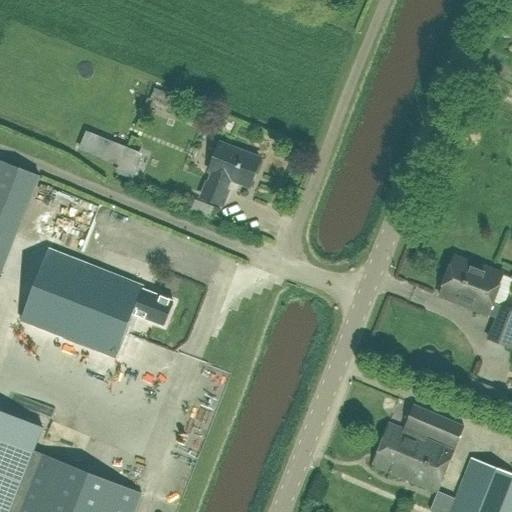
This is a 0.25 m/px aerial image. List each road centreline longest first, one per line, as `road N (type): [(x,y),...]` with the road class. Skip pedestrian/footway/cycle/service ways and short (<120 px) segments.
road 1 (tertiary): [(364,298),(481,0)]
road 2 (tertiary): [(279,511),(364,298)]
